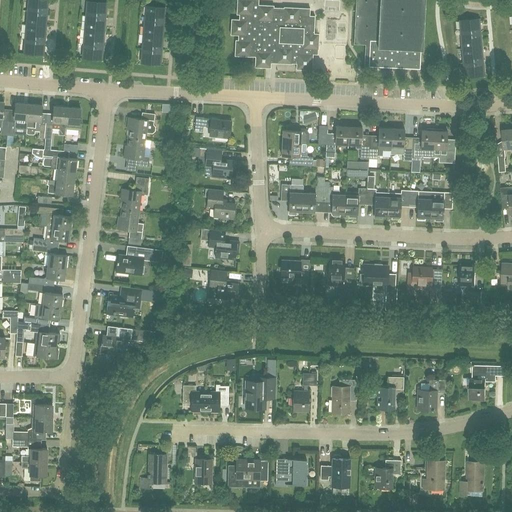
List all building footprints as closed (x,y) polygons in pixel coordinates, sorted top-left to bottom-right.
[(46,13),(47,0),(28,0),(27,11),(46,13)] [(259,4),(258,0),(237,0),(237,14),(239,14),(238,19),(231,19),(230,35),(238,35),(237,40),(235,40),(234,56),(250,57),(251,51),(256,51),(255,67),(271,68),(271,63),(291,64),(291,63),(296,64),(296,69),(312,70),(313,54),(317,55),(318,50),(319,34),(314,33),(315,16),(310,16),(310,8),(284,7),(284,8),(274,7),(274,5),(259,4)] [(355,0),(354,44),(365,45),(364,66),(419,69),(420,50),(423,50),(425,0),(355,0)] [(105,18),(106,4),(87,2),(85,16),(105,18)] [(163,22),(164,8),(146,7),(144,21),(163,22)] [(45,27),(46,13),(27,11),(26,25),(45,27)] [(104,31),(105,18),(85,16),(84,30),(104,31)] [(460,35),(480,33),(478,19),(459,21),(460,35)] [(162,36),(163,22),(144,21),(143,35),(162,36)] [(44,41),(45,27),(26,25),(25,39),(44,41)] [(102,45),(104,31),(84,30),(83,44),(102,45)] [(462,49),(481,47),(480,33),(460,35),(462,49)] [(161,50),(162,36),(143,35),(142,49),(161,50)] [(43,55),(44,41),(25,39),(24,53),(43,55)] [(101,59),(102,45),(83,44),(82,58),(101,59)] [(463,63),(482,61),(481,47),(462,49),(463,63)] [(160,64),(161,50),(142,49),(141,63),(160,64)] [(464,77),(483,75),(482,61),(463,63),(464,77)] [(7,135),(8,121),(3,121),(4,102),(0,101),(0,126),(2,127),(1,135),(7,135)] [(28,120),(29,104),(16,103),(15,119),(28,120)] [(45,139),(46,124),(41,124),(42,105),(29,104),(28,120),(27,128),(36,128),(35,132),(40,132),(39,138),(45,139)] [(66,128),(68,107),(55,106),(53,122),(53,125),(46,124),(45,139),(52,139),(53,129),(60,129),(60,135),(65,135),(66,128)] [(82,130),(83,122),(80,121),(81,109),(68,107),(66,128),(82,130)] [(129,130),(128,137),(145,140),(146,133),(152,133),(155,131),(155,127),(153,124),(153,122),(154,114),(141,112),(140,119),(128,117),(127,129),(129,130)] [(318,120),(315,112),(309,114),(311,122),(318,120)] [(211,119),(204,118),(204,117),(196,117),(194,130),(202,131),(203,126),(211,126),(210,134),(230,136),(232,120),(211,118),(211,119)] [(326,140),(326,145),(325,156),(334,157),(335,144),(347,145),(349,123),(341,123),(341,126),(336,126),(335,134),(335,141),(326,140)] [(360,158),(368,159),(369,142),(361,142),(361,136),(362,127),(357,127),(357,124),(349,123),(347,145),(355,145),(355,148),(360,149),(360,158)] [(282,143),(300,144),(309,144),(309,133),(306,129),(292,128),(292,131),(282,130),(282,143)] [(390,147),(391,129),(379,128),(378,137),(378,143),(369,142),(368,159),(377,159),(378,147),(390,147)] [(403,160),(411,161),(412,144),(404,144),(404,139),(404,129),(391,129),(390,147),(403,148),(403,160)] [(434,131),(433,149),(433,157),(439,157),(441,156),(446,156),(445,163),(454,163),(454,146),(446,146),(446,141),(447,131),(442,131),(442,130),(434,129),(434,131)] [(504,148),(511,147),(511,129),(503,130),(504,148)] [(412,144),(411,161),(420,161),(420,153),(425,149),(433,149),(434,131),(421,130),(421,140),(421,145),(412,144)] [(318,144),(326,145),(326,140),(326,133),(319,133),(318,144)] [(143,157),(145,140),(128,137),(127,145),(125,145),(123,157),(136,159),(135,165),(148,167),(149,158),(143,157)] [(300,152),(300,144),(282,143),(281,157),(291,157),(296,157),(296,165),(313,166),(313,158),(307,157),(308,152),(300,152)] [(51,169),(58,170),(58,169),(75,171),(76,168),(77,168),(77,167),(78,167),(78,166),(78,165),(78,164),(78,163),(78,162),(78,161),(77,161),(77,160),(77,159),(68,158),(56,157),(57,150),(43,149),(32,148),(32,153),(43,156),(53,157),(51,158),(51,161),(50,163),(50,165),(51,167),(51,169)] [(206,149),(200,148),(199,156),(206,157),(205,165),(212,166),(211,176),(232,178),(233,170),(235,171),(236,160),(230,160),(230,162),(220,161),(221,149),(206,148),(206,149)] [(74,183),(75,171),(58,169),(58,170),(56,181),(74,183)] [(148,185),(149,178),(136,177),(135,184),(134,190),(122,189),(120,201),(122,201),(121,208),(138,211),(140,194),(146,195),(148,185)] [(323,200),(324,177),(317,177),(317,186),(315,186),(315,193),(309,193),(309,195),(302,195),(302,211),(315,212),(316,200),(323,200)] [(324,177),(323,200),(332,200),(331,213),(331,214),(333,216),(340,216),(340,213),(344,213),(345,197),(338,196),(338,195),(339,195),(339,191),(333,190),(333,187),(329,186),(329,182),(324,181),(325,177),(324,177)] [(72,196),(74,183),(56,181),(48,180),(47,185),(52,185),(55,189),(55,194),(72,196)] [(387,216),(388,199),(382,199),(382,197),(376,196),(376,189),(372,189),(372,183),(367,182),(367,188),(366,202),(375,203),(374,218),(380,218),(380,216),(387,216)] [(302,211),(302,195),(296,194),(296,193),(290,192),(290,184),(282,184),(281,198),(289,198),(288,214),(296,214),(297,211),(302,211)] [(511,186),(500,187),(501,201),(510,201),(511,217),(511,216),(511,186)] [(234,219),(235,203),(222,202),(223,190),(205,188),(204,197),(208,197),(207,206),(214,207),(213,217),(234,219)] [(367,188),(358,188),(358,192),(345,192),(345,197),(344,213),(349,214),(349,217),(357,217),(358,202),(366,202),(367,188)] [(388,199),(387,216),(392,216),(392,219),(399,219),(400,218),(401,204),(409,204),(410,191),(401,190),(401,193),(388,192),(388,199)] [(419,191),(410,191),(409,204),(418,205),(417,217),(417,220),(425,220),(425,217),(430,218),(431,201),(431,192),(419,192),(419,191)] [(431,201),(430,218),(435,218),(435,221),(443,222),(443,218),(444,206),(452,207),(453,193),(444,192),(443,200),(437,200),(437,202),(431,201)] [(51,214),(51,208),(37,206),(37,207),(37,210),(37,213),(47,214),(46,226),(52,227),(70,229),(72,216),(62,215),(51,214)] [(140,245),(142,229),(143,223),(137,223),(138,211),(121,208),(120,217),(118,217),(117,229),(129,230),(127,243),(140,245)] [(69,241),(70,229),(52,227),(51,239),(69,241)] [(225,231),(210,229),(202,228),(200,240),(209,241),(208,246),(216,247),(215,257),(235,259),(236,252),(238,252),(239,241),(224,240),(225,231)] [(161,262),(163,250),(137,247),(135,257),(119,254),(118,261),(117,261),(116,271),(141,274),(143,259),(161,262)] [(66,268),(67,256),(45,253),(44,266),(48,266),(66,268)] [(182,265),(184,265),(190,266),(191,255),(183,255),(182,265)] [(344,278),(344,260),(328,259),(328,264),(325,264),(324,275),(328,275),(328,279),(338,279),(338,285),(336,285),(336,297),(344,297),(344,299),(350,299),(350,285),(342,285),(342,278),(344,278)] [(307,284),(308,270),(300,269),(301,262),(281,261),(281,276),(299,277),(299,283),(307,284)] [(511,290),(511,262),(502,262),(502,283),(508,283),(508,290),(511,290)] [(395,288),(396,274),(388,273),(388,266),(364,264),(364,272),(369,272),(368,279),(387,280),(386,287),(395,288)] [(475,284),(476,266),(460,265),(459,283),(469,284),(469,291),(467,291),(467,303),(481,304),(481,292),(473,291),(473,284),(475,284)] [(64,280),(66,268),(48,266),(46,278),(64,280)] [(432,275),(432,268),(413,266),(413,273),(408,273),(407,288),(430,289),(430,296),(438,297),(439,290),(440,276),(432,275)] [(237,300),(238,283),(225,282),(226,271),(211,269),(209,287),(208,297),(237,300)] [(156,298),(156,290),(140,288),(139,296),(156,298)] [(61,307),(62,294),(45,292),(43,305),(61,307)] [(133,316),(135,298),(111,295),(110,301),(108,301),(106,315),(106,316),(107,314),(117,315),(117,317),(128,318),(128,316),(140,318),(140,317),(133,316)] [(60,319),(61,307),(43,305),(42,317),(60,319)] [(186,313),(192,319),(195,316),(189,309),(186,313)] [(24,323),(21,322),(18,322),(17,328),(20,328),(31,330),(30,331),(37,332),(37,333),(36,343),(56,346),(57,342),(59,342),(60,334),(45,332),(45,328),(37,327),(38,324),(24,322),(24,323)] [(152,340),(153,331),(132,329),(120,327),(118,337),(102,335),(102,342),(101,342),(100,352),(125,355),(127,339),(130,340),(130,336),(145,338),(144,341),(151,342),(152,340)] [(57,358),(58,351),(56,350),(56,346),(36,343),(34,356),(57,358)] [(276,355),(268,355),(268,366),(276,366),(276,355)] [(236,370),(237,359),(226,359),(226,370),(236,370)] [(496,379),(496,365),(486,365),(486,371),(478,371),(478,378),(470,378),(469,398),(485,399),(485,379),(496,379)] [(316,385),(317,373),(303,373),(302,385),(304,385),(304,392),(293,392),(293,414),(308,414),(309,402),(311,402),(311,398),(309,398),(309,389),(308,389),(308,385),(316,385)] [(403,387),(404,376),(388,376),(388,386),(380,386),(379,408),(396,408),(396,386),(403,387)] [(275,398),(276,378),(258,377),(258,381),(246,380),(245,408),(265,409),(266,398),(275,398)] [(356,400),(357,379),(340,379),(339,386),(333,386),(333,412),(349,412),(349,400),(356,400)] [(446,392),(446,379),(429,379),(429,389),(420,389),(419,410),(435,410),(436,392),(446,392)] [(205,412),(206,392),(196,392),(196,386),(183,385),(183,404),(192,404),(192,411),(205,412)] [(228,405),(229,386),(216,386),(215,392),(206,392),(205,412),(219,412),(219,405),(228,405)] [(52,418),(52,404),(36,404),(32,404),(32,418),(52,418)] [(52,432),(52,418),(32,418),(32,424),(35,424),(35,426),(28,430),(28,432),(13,431),(13,439),(28,439),(28,437),(35,437),(36,431),(52,432)] [(47,462),(47,448),(31,448),(30,456),(22,455),(22,461),(47,462)] [(149,489),(149,482),(165,483),(166,455),(150,454),(149,478),(140,477),(140,489),(149,489)] [(275,468),(275,477),(285,478),(285,484),(305,484),(306,459),(287,458),(287,468),(275,468)] [(349,487),(350,459),(333,458),(332,466),(321,466),(320,480),(328,480),(328,476),(332,476),(332,487),(349,487)] [(211,483),(212,459),(196,459),(195,483),(211,483)] [(401,474),(401,460),(385,459),(385,467),(377,466),(377,487),(393,488),(393,474),(401,474)] [(236,460),(236,465),(236,469),(228,469),(227,487),(236,487),(245,488),(245,481),(260,481),(260,479),(259,479),(260,460),(236,460)] [(46,476),(47,462),(22,461),(21,468),(30,468),(30,475),(30,480),(40,481),(40,476),(46,476)] [(444,489),(444,461),(428,461),(427,479),(424,479),(424,488),(444,489)] [(484,462),(480,462),(468,461),(467,482),(460,482),(459,496),(468,496),(468,495),(471,495),(471,490),(483,490),(484,470),(484,462)]
